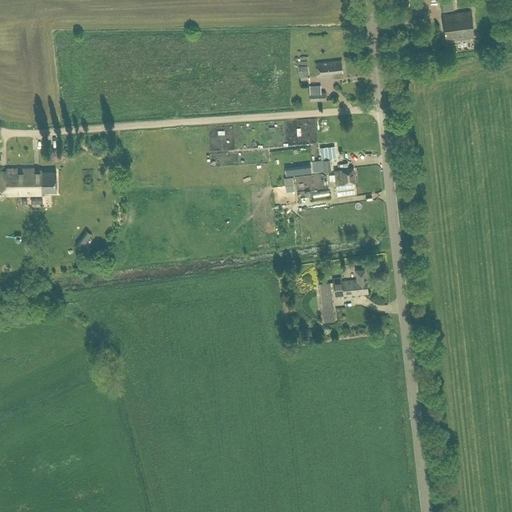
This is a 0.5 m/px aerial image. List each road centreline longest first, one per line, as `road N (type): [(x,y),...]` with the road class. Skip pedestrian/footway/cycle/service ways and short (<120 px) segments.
road 1 (tertiary): [(428,511),(368,0)]
road 2 (track): [(380,107),(0,130)]
